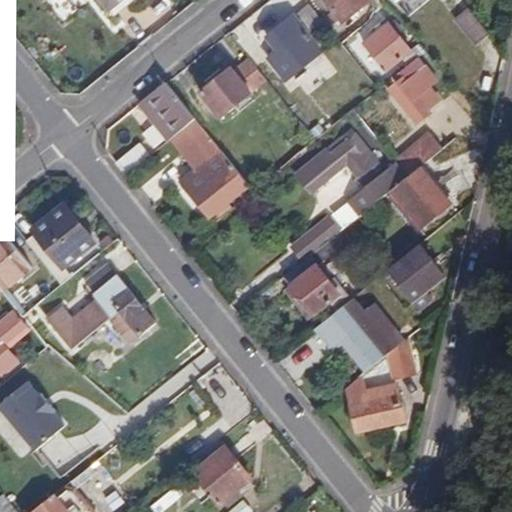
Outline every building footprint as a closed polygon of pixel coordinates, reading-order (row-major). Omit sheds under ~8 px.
[(101,0),(110,11),(123,0),(101,0)] [(371,1),(369,0),(325,0),(343,23),(352,18),(355,22),(366,12),(362,8),(371,1)] [(330,31),(313,10),(299,21),(296,17),(269,38),(280,52),(271,60),(288,80),(323,52),(315,42),(330,31)] [(479,47),(490,37),(471,13),(460,22),(479,47)] [(419,59),(428,52),(421,44),(412,51),(389,24),(367,43),(388,70),(406,56),(413,64),(419,59)] [(421,44),(428,52),(433,47),(427,39),(421,44)] [(268,80),(250,58),(236,71),(233,68),(203,92),(223,117),(268,80)] [(430,71),(419,59),(413,64),(387,84),(419,123),(433,112),(429,107),(420,96),(432,86),(436,84),(426,73),(430,71)] [(432,69),(430,71),(426,73),(436,84),(441,80),(432,69)] [(197,120),(167,84),(143,102),(159,120),(155,124),(168,142),(174,138),(197,120)] [(420,96),(429,107),(441,98),(432,86),(420,96)] [(326,135),(347,118),(339,109),(318,126),(326,135)] [(197,120),(174,138),(192,160),(201,152),(210,164),(201,171),(188,182),(214,214),(250,186),(216,144),(197,120)] [(318,126),(310,132),(318,142),(326,135),(318,126)] [(333,156),(357,136),(352,131),(328,151),(333,156)] [(410,175),(400,163),(386,174),(357,136),(333,156),(328,151),(298,176),(313,194),(348,166),(366,187),(349,201),(361,215),(391,191),(410,175)] [(422,166),(443,148),(433,136),(400,163),(410,175),(422,166)] [(141,145),(117,165),(127,176),(150,157),(141,145)] [(201,171),(210,164),(201,152),(192,160),(201,171)] [(454,203),(422,166),(410,175),(391,191),(423,228),(454,203)] [(40,232),(29,240),(54,270),(64,262),(68,266),(99,241),(71,205),(39,230),(40,232)] [(287,276),(315,310),(330,298),(335,305),(350,293),(337,277),(333,279),(320,263),(336,250),(341,255),(354,244),(343,230),(340,233),(329,218),(293,247),(305,261),(287,276)] [(9,237),(0,245),(0,288),(2,292),(5,295),(36,269),(9,237)] [(444,275),(419,245),(397,262),(389,269),(414,300),(420,308),(433,298),(427,290),(444,275)] [(52,319),(77,349),(113,319),(126,334),(137,325),(145,335),(159,324),(111,265),(90,283),(105,301),(79,322),(67,307),(52,319)] [(392,352),(405,341),(375,304),(365,312),(354,298),(318,328),(332,344),(338,339),(350,330),(378,364),(392,352)] [(0,337),(0,374),(5,379),(20,367),(9,352),(32,333),(17,313),(2,326),(7,332),(0,337)] [(366,373),(378,364),(350,330),(338,339),(366,373)] [(419,371),(409,339),(405,341),(392,352),(399,377),(419,371)] [(365,375),(350,387),(362,433),(410,421),(401,383),(370,392),(365,375)] [(0,408),(0,410),(35,455),(65,432),(54,418),(56,416),(41,398),(39,400),(29,386),(0,408)] [(254,477),(223,440),(191,465),(205,483),(197,491),(205,501),(214,495),(222,504),(254,477)] [(59,501),(56,497),(36,511),(92,511),(75,492),(70,492),(59,501)] [(16,511),(3,495),(0,497),(0,511),(16,511)]
